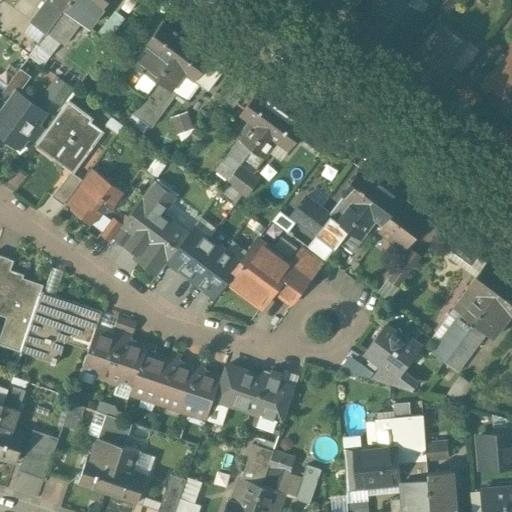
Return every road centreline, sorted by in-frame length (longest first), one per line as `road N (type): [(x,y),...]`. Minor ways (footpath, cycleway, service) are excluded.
road 1 (residential): [(0,202),(151,318),(266,351),(321,326)]
road 2 (residential): [(221,0),(511,218)]
